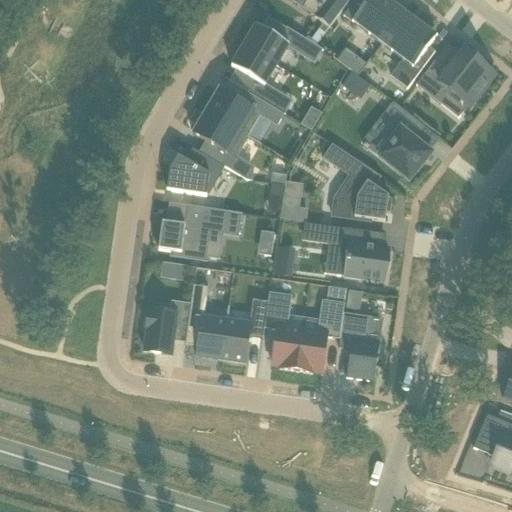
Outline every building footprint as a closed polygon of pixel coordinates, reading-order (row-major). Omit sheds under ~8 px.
[(289,0),(302,8),(315,18),(314,19),(328,30),(350,0),(289,0)] [(355,0),(342,18),(381,47),(405,14),(385,0),(369,0),(367,3),(362,0),(355,0)] [(405,14),(381,47),(401,62),(389,78),(407,91),(435,54),(429,49),(437,38),(430,34),(405,14)] [(256,28),(243,48),(276,67),(287,49),(293,53),(302,39),(287,30),(279,42),(256,28)] [(231,68),(231,69),(236,72),(255,84),(248,95),(264,104),(272,90),(265,85),(276,68),(243,48),(232,68),(231,68)] [(430,68),(415,87),(416,88),(417,88),(429,97),(430,97),(441,105),(450,94),(468,108),(469,109),(494,78),(475,62),(472,65),(471,67),(459,57),(443,78),(430,68)] [(352,74),(342,87),(361,101),(370,88),(357,78),(352,74)] [(210,101),(205,110),(207,112),(206,114),(207,115),(247,139),(259,119),(277,129),(283,117),(244,93),(238,103),(222,94),(219,92),(213,102),(210,101)] [(311,110),(300,127),(311,133),(321,116),(311,110)] [(393,110),(374,133),(388,144),(377,158),(409,184),(423,166),(423,167),(429,159),(431,155),(429,153),(410,138),(417,129),(393,110)] [(200,127),(194,137),(206,144),(200,155),(224,170),(232,174),(239,162),(236,160),(248,140),(207,115),(205,118),(202,116),(197,125),(200,127)] [(332,147),(322,161),(324,162),(324,161),(350,178),(334,201),(331,219),(370,224),(371,222),(384,224),(386,214),(390,215),(391,202),(374,190),(380,179),(332,147)] [(169,172),(166,193),(206,199),(207,195),(222,170),(224,171),(224,170),(197,153),(197,154),(192,150),(185,162),(177,158),(169,172)] [(271,176),(270,186),(270,187),(284,189),(286,178),(271,176)] [(270,187),(269,196),(283,198),(284,189),(270,187)] [(162,224),(158,252),(171,254),(171,258),(206,263),(206,260),(210,234),(223,236),(237,238),(240,217),(241,217),(242,216),(186,208),(184,222),(179,221),(178,227),(165,225),(162,224)] [(298,211),(296,224),(305,225),(307,212),(298,211)] [(306,225),(304,241),(341,246),(336,278),(384,285),(388,252),(363,248),(365,234),(306,225)] [(163,265),(161,279),(185,283),(187,269),(163,265)] [(276,265),(275,277),(289,279),(291,267),(276,265)] [(185,343),(184,347),(196,349),(195,359),(221,362),(226,323),(204,319),(208,290),(193,288),(191,304),(185,343)] [(267,304),(264,331),(276,333),(271,368),(280,369),(280,372),(296,374),(302,334),(287,332),(291,298),(269,295),(267,304)] [(147,328),(143,351),(171,355),(173,341),(185,343),(191,304),(171,301),(169,314),(149,312),(149,315),(145,314),(143,328),(147,328)] [(226,323),(221,362),(245,366),(249,338),(262,340),(264,331),(267,304),(252,302),(249,326),(226,323)] [(302,334),(296,374),(312,376),(312,374),(321,375),(326,340),(339,342),(343,315),(344,306),(321,302),(317,336),(302,334)] [(339,342),(338,351),(349,352),(345,380),(374,384),(379,345),(366,343),(369,319),(343,315),(339,342)] [(511,373),(502,401),(511,404),(511,373)] [(486,417),(473,451),(497,461),(494,467),(511,474),(511,439),(507,438),(511,428),(486,417)]
